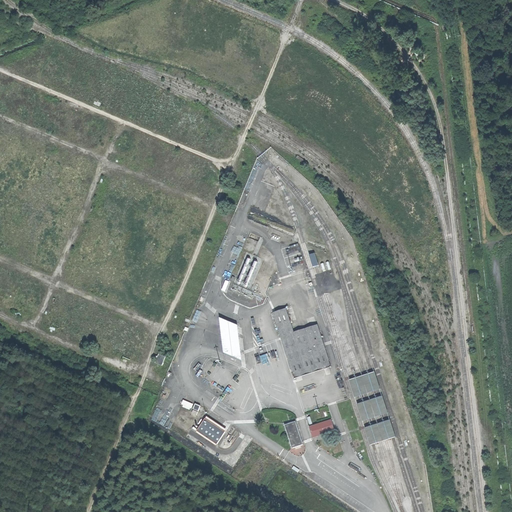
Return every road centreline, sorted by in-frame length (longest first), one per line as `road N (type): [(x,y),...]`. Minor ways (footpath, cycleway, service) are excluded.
road 1 (track): [(134,398),(0,342)]
road 2 (track): [(165,184),(113,305)]
